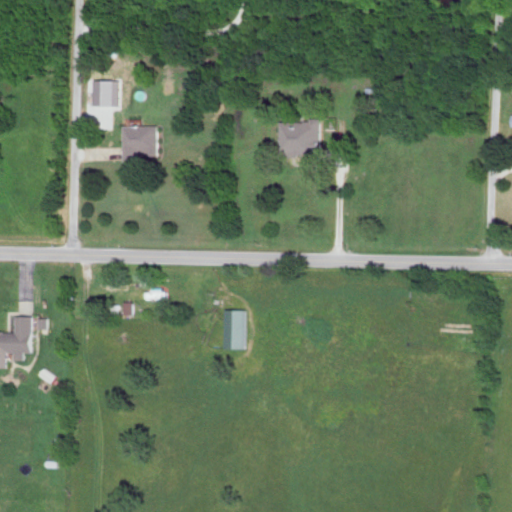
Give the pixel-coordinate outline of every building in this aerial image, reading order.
[(123,79),(98,79),(98,105),(123,105),(123,79)] [(326,120),(286,119),(285,153),(307,154),(307,161),(325,161),(326,120)] [(127,125),(128,160),(144,160),(144,155),(162,154),(162,124),(127,125)] [(249,309),(229,309),(229,348),(248,348),(249,309)] [(0,366),(10,367),(10,352),(17,352),(17,359),(27,359),(27,352),(35,352),(35,315),(18,315),(18,331),(0,330),(0,366)]
